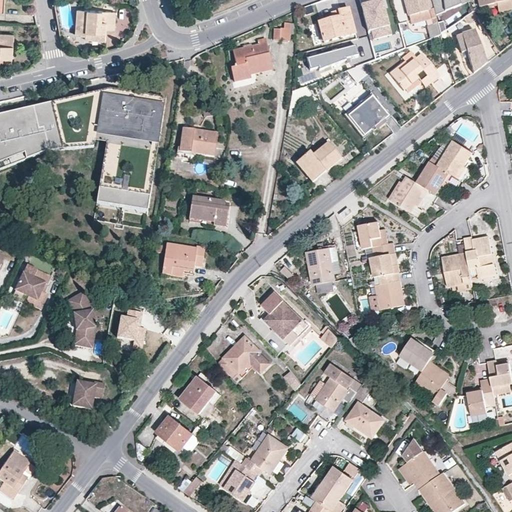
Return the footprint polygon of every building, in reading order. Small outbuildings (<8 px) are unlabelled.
[(392,35),(382,0),(381,0),(362,5),(368,32),(371,31),(374,40),(392,35)] [(431,38),(440,34),(438,24),(436,16),(431,0),(406,0),(413,23),(431,18),(432,24),(428,26),(431,38)] [(471,1),(470,0),(431,0),(436,16),(471,1)] [(479,0),(481,6),(497,3),(499,11),(511,8),(511,4),(511,0),(479,0)] [(86,35),(86,31),(106,32),(106,28),(115,29),(116,11),(79,9),(77,34),(86,35)] [(472,22),(478,18),(474,11),(468,16),(472,22)] [(341,15),(343,21),(321,27),(327,49),(359,40),(351,13),(341,15)] [(446,31),(443,22),(438,24),(440,34),(446,31)] [(285,25),(285,31),(284,43),(293,43),(294,26),(285,25)] [(457,36),(462,53),(467,51),(474,72),(486,63),(487,63),(483,50),(475,30),(457,36)] [(275,31),(274,42),(284,43),(285,31),(275,31)] [(0,62),(3,62),(3,59),(13,59),(15,34),(0,32),(0,62)] [(252,79),(251,76),(273,71),(266,41),(259,43),(259,47),(235,53),(239,68),(233,70),(236,83),(252,79)] [(358,44),(354,46),(308,58),(311,73),(298,79),(301,86),(356,67),(374,58),(368,42),(358,44)] [(411,51),(403,57),(406,61),(408,64),(416,57),(411,51)] [(416,57),(408,64),(406,61),(390,74),(404,90),(406,89),(418,79),(421,83),(425,87),(439,75),(422,53),(416,57)] [(362,79),(370,72),(364,65),(354,68),(362,79)] [(362,79),(354,68),(348,71),(357,82),(362,79)] [(421,83),(418,79),(406,89),(409,93),(421,83)] [(391,117),(372,93),(344,116),(363,140),(391,117)] [(169,103),(123,95),(121,102),(161,109),(145,210),(107,203),(118,131),(115,130),(108,156),(99,209),(150,217),(169,103)] [(0,128),(99,107),(98,101),(0,121),(0,128)] [(145,210),(161,109),(121,102),(119,111),(121,112),(120,123),(117,122),(115,130),(118,131),(107,203),(145,210)] [(120,123),(121,112),(119,111),(120,107),(110,107),(110,105),(99,107),(102,120),(101,128),(115,130),(117,122),(120,123)] [(99,137),(102,120),(99,107),(0,128),(0,169),(50,150),(95,147),(96,137),(99,137)] [(215,155),(218,134),(184,129),(181,147),(178,148),(177,156),(191,158),(192,152),(215,155)] [(0,176),(51,156),(97,152),(99,137),(96,137),(95,147),(50,150),(0,169),(0,176)] [(450,171),(455,175),(462,162),(470,150),(452,138),(436,163),(447,170),(450,171)] [(329,143),(314,155),(311,152),(297,163),(313,183),(342,159),(329,143)] [(426,187),(434,192),(447,170),(436,163),(429,158),(415,180),(426,187)] [(457,176),(465,164),(462,162),(455,175),(457,176)] [(415,204),(426,187),(415,180),(405,173),(401,180),(399,178),(388,196),(409,209),(414,203),(415,204)] [(194,199),(191,221),(216,224),(215,227),(228,229),(231,207),(226,206),(227,204),(194,199)] [(414,203),(409,209),(416,213),(420,207),(415,204),(414,203)] [(339,215),(343,220),(351,213),(347,208),(339,215)] [(358,223),(359,227),(363,246),(366,246),(373,245),(373,248),(375,255),(390,252),(395,251),(392,240),(387,241),(386,235),(381,236),(379,228),(378,220),(377,220),(376,220),(358,223)] [(486,231),(465,235),(466,242),(468,251),(469,259),(478,258),(480,268),(493,266),(486,231)] [(468,251),(466,242),(459,243),(461,252),(468,251)] [(314,285),(335,281),(331,262),(338,261),(335,245),(330,245),(330,248),(308,252),(314,285)] [(199,248),(198,250),(168,246),(164,277),(174,278),(175,270),(186,271),(195,273),(196,268),(204,269),(207,249),(199,248)] [(461,252),(443,256),(449,285),(455,284),(473,280),(471,270),(469,259),(468,251),(461,252)] [(390,252),(375,255),(370,256),(374,275),(378,274),(380,282),(399,278),(400,278),(397,263),(392,264),(390,252)] [(5,266),(9,258),(0,253),(0,270),(3,265),(5,266)] [(480,268),(478,258),(469,259),(471,270),(480,268)] [(32,269),(28,276),(40,282),(44,274),(32,269)] [(175,270),(174,278),(184,279),(186,271),(175,270)] [(56,280),(44,274),(40,282),(28,276),(20,293),(33,300),(42,304),(46,294),(50,287),(52,289),(56,280)] [(370,297),(372,309),(404,303),(399,278),(380,282),(375,283),(377,295),(370,297)] [(474,285),(473,280),(455,284),(456,289),(474,285)] [(33,300),(20,293),(18,299),(31,305),(33,300)] [(46,312),(53,298),(49,296),(46,294),(42,304),(33,300),(31,305),(46,312)] [(272,314),(267,321),(291,345),(309,327),(275,294),(263,305),(272,314)] [(76,302),(81,311),(77,313),(85,330),(84,337),(81,337),(78,347),(97,351),(101,334),(97,311),(88,295),(76,302)] [(81,311),(76,302),(72,304),(77,313),(81,311)] [(142,311),(128,309),(127,315),(120,314),(117,337),(134,340),(132,348),(143,349),(146,329),(141,326),(142,311)] [(329,329),(321,338),(332,347),(339,339),(336,336),(329,329)] [(240,373),(243,370),(250,362),(259,353),(260,351),(246,337),(219,363),(238,382),(243,377),(240,373)] [(430,362),(435,354),(412,339),(401,356),(423,371),(430,362)] [(261,372),(270,363),(259,353),(250,362),(261,372)] [(511,391),(510,384),(511,383),(511,377),(509,363),(498,365),(497,361),(488,362),(491,380),(494,394),(511,391)] [(423,371),(416,382),(437,395),(434,401),(440,405),(449,393),(442,388),(451,376),(430,362),(423,371)] [(354,379),(332,364),(326,374),(331,378),(318,399),(336,411),(344,399),(350,404),(358,393),(351,388),(350,390),(347,389),(354,379)] [(304,382),(292,370),(287,375),(299,388),(304,382)] [(208,379),(201,373),(183,398),(201,413),(209,402),(213,404),(220,395),(205,383),(208,379)] [(472,415),(487,413),(486,406),(496,404),(494,394),(491,380),(481,381),(483,390),(468,393),(472,415)] [(352,414),(347,420),(373,438),(386,420),(362,404),(372,388),(366,381),(358,393),(350,404),(346,410),(352,414)] [(91,387),(81,385),(76,408),(95,412),(97,399),(106,401),(109,387),(101,386),(100,389),(91,387)] [(408,417),(403,414),(399,420),(404,423),(408,417)] [(181,450),(192,434),(170,417),(158,432),(181,450)] [(301,441),(306,433),(297,426),(292,434),(301,441)] [(264,470),(271,474),(288,448),(269,435),(252,461),(247,458),(243,464),(257,473),(259,475),(264,470)] [(414,482),(420,489),(440,475),(424,452),(415,439),(403,456),(408,463),(404,466),(414,482)] [(511,442),(497,451),(499,456),(511,479),(511,442)] [(14,453),(0,474),(0,489),(13,499),(24,482),(19,479),(22,474),(29,463),(14,453)] [(355,477),(361,470),(349,462),(345,469),(355,477)] [(28,478),(35,467),(29,463),(22,474),(28,478)] [(225,489),(239,498),(246,487),(250,490),(256,482),(253,480),(257,473),(243,464),(242,463),(225,489)] [(414,482),(404,466),(399,469),(410,485),(414,482)] [(353,480),(335,468),(314,497),(318,500),(312,510),(315,511),(331,511),(332,511),(340,500),(353,480)] [(436,511),(452,511),(465,503),(443,472),(440,475),(420,489),(436,511)] [(22,474),(19,479),(24,482),(28,478),(22,474)] [(202,482),(196,477),(184,492),(190,496),(202,482)] [(510,501),(511,500),(511,483),(503,488),(510,501)] [(340,511),(345,505),(340,500),(332,511),(333,511),(340,511)]
